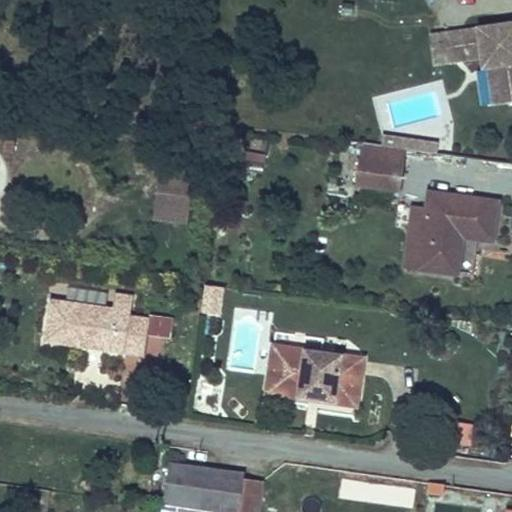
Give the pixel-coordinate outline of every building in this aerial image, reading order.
[(511,24),(430,36),(434,59),(445,58),(445,64),(482,59),(483,70),(488,69),(502,68),(506,104),(511,103),(511,24)] [(506,104),(502,68),(488,69),(493,106),(506,104)] [(198,129),(196,101),(174,103),(176,130),(198,129)] [(396,148),(398,139),(383,137),(386,147),(396,148)] [(437,154),(438,144),(398,139),(396,148),(405,149),(437,154)] [(399,191),(403,165),(374,161),(376,145),(363,143),(357,185),(399,191)] [(14,154),(15,146),(4,144),(3,152),(14,154)] [(403,165),(405,149),(396,148),(386,147),(376,145),(374,161),(403,165)] [(262,170),(264,154),(247,151),(244,167),(262,170)] [(188,223),(195,171),(160,167),(153,219),(188,223)] [(493,242),(498,203),(429,194),(427,210),(418,270),(458,275),(463,238),(493,242)] [(418,270),(427,210),(414,208),(406,268),(418,270)] [(144,357),(150,319),(130,317),(133,297),(115,294),(113,309),(50,300),(44,343),(92,350),(93,345),(100,345),(99,351),(144,357)] [(231,312),(223,303),(214,310),(222,319),(231,312)] [(357,401),(363,360),(274,347),(267,394),(309,400),(310,389),(317,390),(316,395),(357,401)] [(357,401),(316,395),(317,390),(310,389),(309,400),(356,407),(357,401)] [(195,463),(197,450),(177,448),(175,461),(195,463)] [(257,511),(262,482),(244,479),(244,475),(170,464),(164,507),(200,511),(257,511)]
